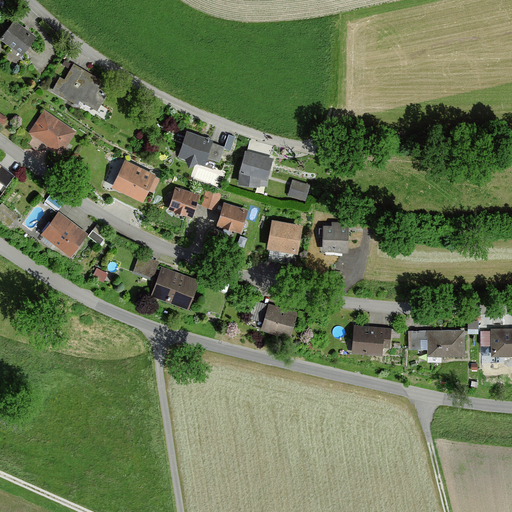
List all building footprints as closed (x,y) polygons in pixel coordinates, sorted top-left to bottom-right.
[(14,23),(0,41),(22,58),(36,40),(14,23)] [(63,81),(59,78),(50,92),(76,107),(79,102),(97,113),(103,103),(93,97),(102,83),(73,65),(63,81)] [(73,132),(44,113),(27,138),(56,157),(73,132)] [(225,142),(232,143),(235,130),(228,128),(225,142)] [(186,130),(177,158),(204,166),(213,138),(186,130)] [(273,157),(245,150),(238,172),(238,184),(262,186),(261,176),(267,178),(273,157)] [(141,205),(155,178),(124,162),(110,188),(141,205)] [(309,184),(290,178),(284,197),(303,203),(309,184)] [(174,181),(172,189),(197,194),(199,187),(174,181)] [(54,186),(45,198),(57,208),(67,196),(54,186)] [(192,222),(199,198),(174,190),(166,214),(192,222)] [(240,239),(247,212),(222,205),(215,232),(240,239)] [(88,236),(57,213),(39,237),(70,260),(88,236)] [(98,221),(90,230),(101,239),(109,229),(98,221)] [(298,255),(303,227),(270,221),(265,249),(298,255)] [(316,253),(346,254),(348,229),(317,227),(316,253)] [(95,272),(105,276),(108,267),(97,264),(95,272)] [(161,271),(151,298),(188,312),(198,285),(161,271)] [(260,334),(290,342),(296,315),(267,308),(260,334)] [(352,330),(351,358),(382,359),(382,351),(390,351),(391,342),(399,342),(399,332),(352,330)] [(489,359),(511,359),(511,330),(489,331),(489,359)] [(427,359),(464,358),(463,332),(427,333),(427,359)]
